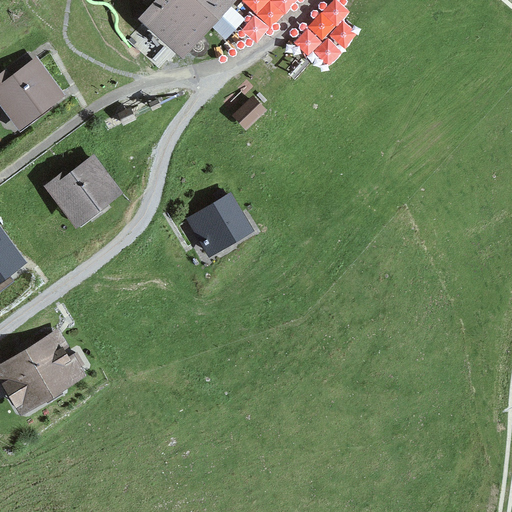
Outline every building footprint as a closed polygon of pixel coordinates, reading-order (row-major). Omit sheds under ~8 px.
[(148,0),(137,12),(182,53),(230,0),(148,0)] [(0,59),(13,47),(0,33),(0,59)] [(9,70),(0,76),(0,96),(20,124),(60,95),(36,62),(14,78),(9,70)] [(252,99),(236,115),(248,126),(264,110),(252,99)] [(247,161),(269,139),(255,124),(233,146),(247,161)] [(78,221),(117,190),(92,160),(68,180),(62,173),(48,184),(78,221)] [(192,218),(210,250),(247,230),(228,198),(192,218)] [(0,274),(19,261),(0,234),(0,274)] [(0,368),(0,370),(23,408),(79,374),(56,335),(0,368)]
